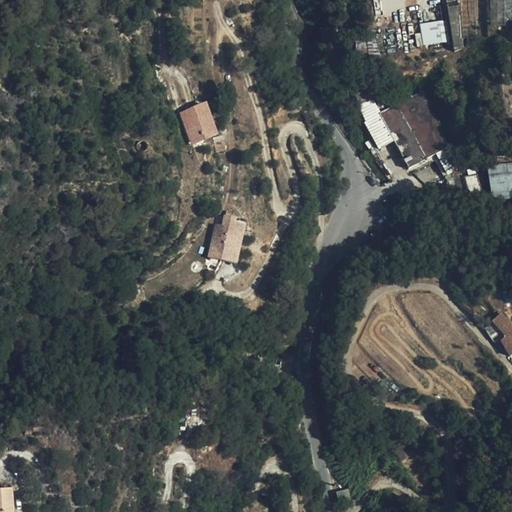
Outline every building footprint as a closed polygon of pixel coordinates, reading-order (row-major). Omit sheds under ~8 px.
[(461,0),(462,41),(489,41),(487,0),(461,0)] [(511,28),(511,0),(490,0),(491,29),(511,28)] [(423,45),(450,43),(448,21),(421,23),(423,45)] [(382,41),(364,42),(365,54),(382,54),(382,41)] [(410,171),(436,157),(449,150),(440,125),(423,93),(428,90),(425,84),(412,91),(416,97),(380,116),(410,171)] [(365,90),(359,93),(356,94),(361,108),(365,107),(387,97),(383,87),(375,86),(365,90)] [(215,126),(217,125),(209,100),(205,101),(208,102),(215,126)] [(211,127),(215,126),(208,102),(205,101),(200,103),(203,104),(211,127)] [(198,139),(214,135),(211,127),(203,104),(200,103),(187,107),(198,139)] [(450,183),(461,176),(462,173),(449,150),(436,157),(450,183)] [(463,174),(470,189),(483,187),(475,169),(469,163),(463,167),(466,173),(463,174)] [(491,186),(511,183),(511,164),(489,168),(491,186)] [(511,199),(511,191),(497,194),(498,202),(511,199)] [(239,268),(244,231),(234,229),(236,220),(227,219),(226,227),(219,226),(213,265),(239,268)] [(511,324),(504,314),(485,328),(496,343),(500,340),(511,356),(511,324)] [(0,511),(12,511),(11,489),(0,490),(0,511)] [(348,490),(338,492),(339,501),(350,499),(348,490)]
